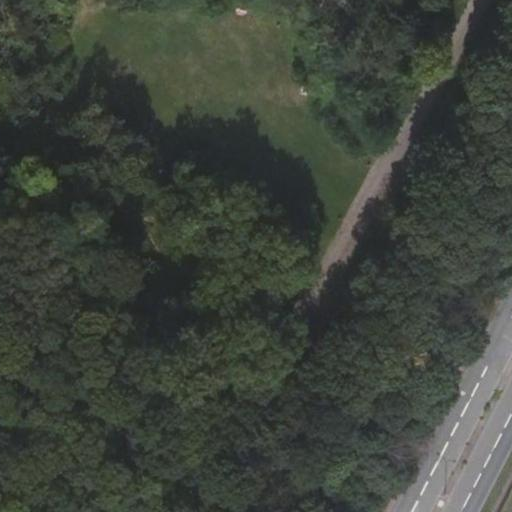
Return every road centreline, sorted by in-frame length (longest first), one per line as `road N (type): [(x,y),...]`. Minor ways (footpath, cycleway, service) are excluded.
road 1 (track): [(0,137),(166,234),(326,284)]
road 2 (track): [(475,0),(326,284)]
road 3 (track): [(326,284),(243,424),(139,511)]
road 4 (tertiary): [(511,317),(412,511)]
